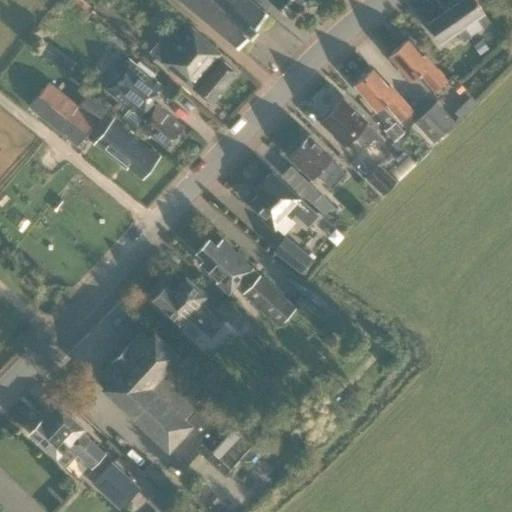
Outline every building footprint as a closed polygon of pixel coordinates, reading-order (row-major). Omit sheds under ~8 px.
[(75,0),(75,1),(101,22),(104,18),(82,0),(75,0)] [(181,0),(202,17),(236,45),(259,17),(263,12),(248,0),(181,0)] [(290,17),(291,17),(305,0),(270,0),(290,17)] [(463,29),(465,28),(478,19),(484,28),(491,24),(484,14),(485,14),(475,0),(463,0),(449,10),(463,29)] [(471,37),(465,28),(463,29),(449,10),(427,25),(441,44),(457,33),(464,43),(471,37)] [(166,40),(156,42),(148,52),(209,103),(235,72),(217,56),(220,52),(187,24),(170,44),(166,40)] [(424,54),(422,56),(407,39),(388,55),(411,81),(420,73),(435,91),(447,80),(424,54)] [(481,39),(473,45),(479,54),(488,48),(481,39)] [(62,69),(70,58),(55,47),(47,58),(62,69)] [(111,81),(104,89),(140,119),(135,126),(147,136),(149,134),(166,148),(183,128),(151,102),(162,88),(128,60),(124,66),(119,63),(112,64),(107,71),(107,77),(111,81)] [(390,84),(387,86),(372,69),(354,85),(377,111),(385,104),(400,121),(412,110),(390,84)] [(458,81),(452,86),(459,93),(464,89),(458,81)] [(85,97),(77,106),(48,82),(28,107),(77,146),(104,112),(85,97)] [(459,118),(476,101),(470,96),(453,112),(459,118)] [(366,121),(341,98),(320,120),(333,132),(331,134),(343,145),(352,135),(364,146),(376,134),(364,123),(366,121)] [(424,110),(443,132),(455,121),(436,100),(424,110)] [(434,141),(443,132),(424,110),(414,120),(434,141)] [(124,162),(142,177),(159,157),(114,120),(94,144),(121,166),(124,162)] [(393,141),(404,132),(395,121),(384,130),(393,141)] [(343,174),(336,167),(327,159),(330,156),(305,134),(287,154),(300,165),(302,170),(310,177),(314,173),(331,188),(343,174)] [(406,155),(390,170),(398,178),(413,163),(406,155)] [(365,178),(383,195),(396,180),(378,164),(365,178)] [(317,215),(303,202),(268,171),(253,187),(258,192),(248,203),(262,216),(260,218),(273,229),(280,221),(283,223),(293,212),(308,226),(317,215)] [(333,205),(321,193),(311,203),(324,215),(333,205)] [(47,242),(46,232),(38,232),(38,243),(47,242)] [(272,251),(298,271),(309,257),(282,237),(272,251)] [(216,244),(209,238),(196,252),(203,258),(199,262),(217,279),(215,282),(226,293),(251,267),(221,239),(216,244)] [(241,292),(277,326),(294,308),(258,275),(241,292)] [(205,296),(186,278),(172,292),(165,286),(153,299),(180,324),(188,316),(211,338),(223,324),(200,302),(205,296)] [(215,308),(231,324),(232,323),(241,314),(225,298),(215,308)] [(247,320),(241,314),(232,323),(238,330),(247,320)] [(170,447),(187,462),(197,451),(223,474),(239,456),(243,459),(250,459),(263,444),(210,396),(203,404),(166,371),(179,356),(154,333),(148,339),(141,332),(101,376),(109,383),(103,389),(168,449),(170,447)] [(77,456),(91,469),(105,455),(80,433),(83,429),(62,410),(47,426),(41,420),(28,434),(66,468),(77,456)] [(91,483),(119,509),(139,487),(111,461),(91,483)] [(170,496),(178,488),(150,462),(142,470),(170,496)] [(158,511),(164,511),(174,501),(159,486),(146,500),(158,511)]
